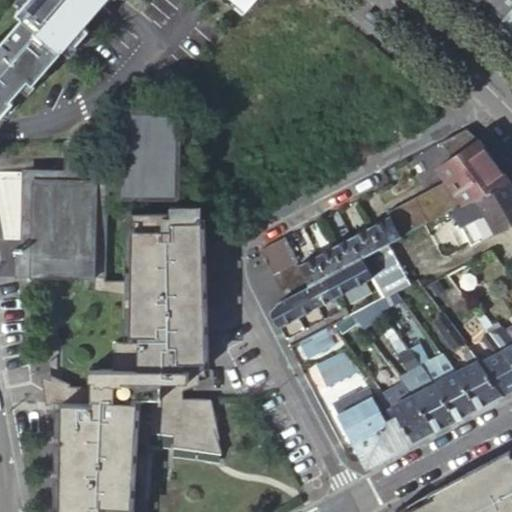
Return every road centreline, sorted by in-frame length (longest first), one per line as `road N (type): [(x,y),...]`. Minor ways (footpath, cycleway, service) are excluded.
road 1 (unclassified): [(495,94),(219,246),(352,498)]
road 2 (unclassified): [(511,415),(352,498)]
road 3 (tertiary): [(388,0),(495,94)]
